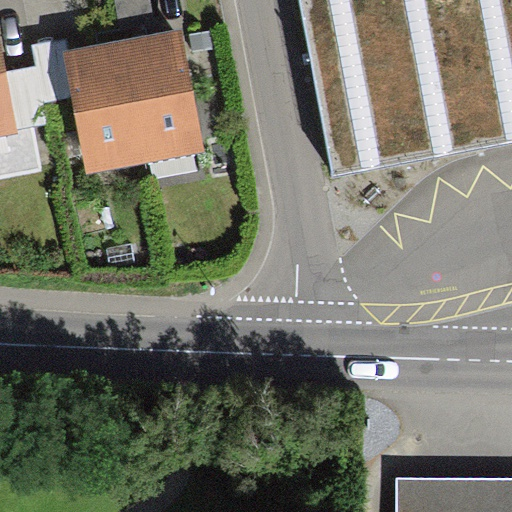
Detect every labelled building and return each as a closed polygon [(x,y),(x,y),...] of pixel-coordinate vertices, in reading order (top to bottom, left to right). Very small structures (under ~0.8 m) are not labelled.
[(149,0),(113,0),(119,30),(154,23),(149,0)] [(511,0),(299,0),(332,176),(511,142),(511,0)] [(181,33),(70,52),(66,35),(32,42),(36,61),(43,100),(70,96),(84,176),(203,153),(181,33)] [(0,38),(0,136),(15,134),(14,127),(47,120),(43,100),(36,61),(5,67),(0,38)] [(511,511),(511,467),(398,466),(397,511),(511,511)]
